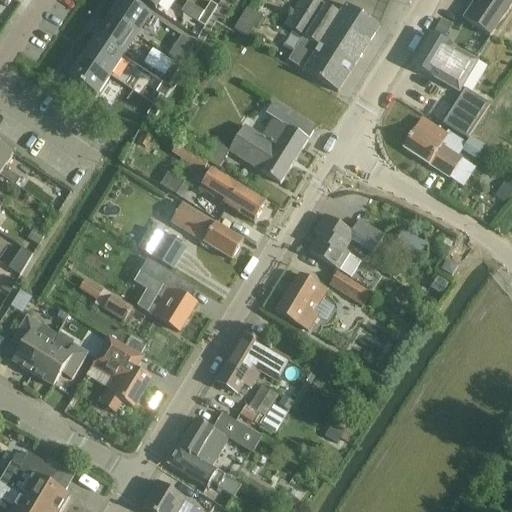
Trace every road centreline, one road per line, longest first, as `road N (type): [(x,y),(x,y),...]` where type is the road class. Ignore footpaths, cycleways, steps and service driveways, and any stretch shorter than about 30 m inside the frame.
road 1 (tertiary): [(136,480),(340,148)]
road 2 (unclassified): [(511,261),(340,148)]
road 3 (tertiary): [(340,148),(426,0)]
road 4 (residential): [(136,480),(0,401)]
